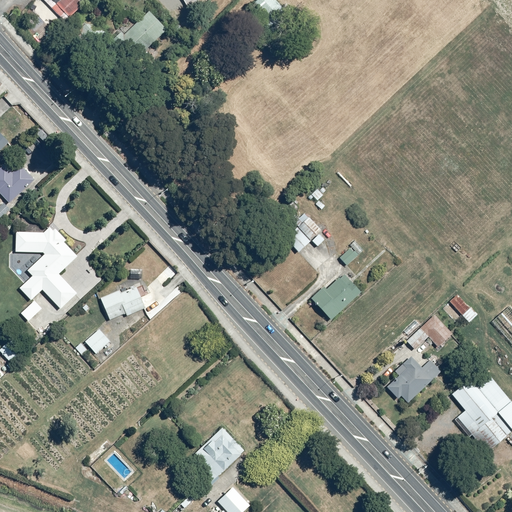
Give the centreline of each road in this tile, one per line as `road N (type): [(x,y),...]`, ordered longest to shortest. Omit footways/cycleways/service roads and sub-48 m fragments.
road 1 (secondary): [(0,35),(446,511)]
road 2 (secondary): [(420,511),(0,65)]
